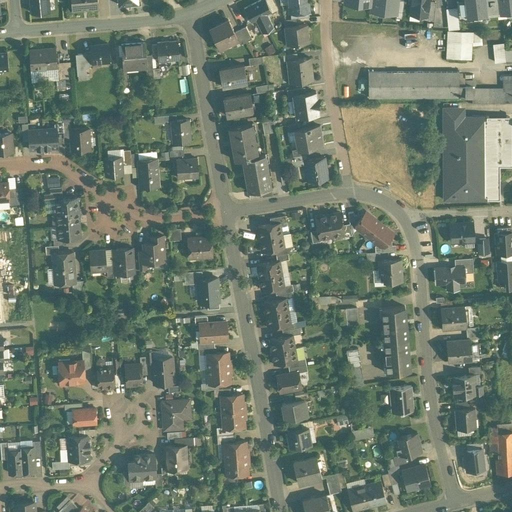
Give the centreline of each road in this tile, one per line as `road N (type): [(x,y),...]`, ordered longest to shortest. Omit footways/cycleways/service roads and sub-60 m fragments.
road 1 (residential): [(282,511),(225,210)]
road 2 (residential): [(404,213),(417,241),(431,406),(453,500)]
road 3 (residential): [(0,165),(57,162),(97,189),(113,216),(225,210)]
road 4 (residential): [(225,210),(191,11)]
road 5 (residential): [(326,0),(348,189)]
road 6 (residential): [(16,29),(191,11)]
road 7 (residential): [(225,210),(348,189)]
